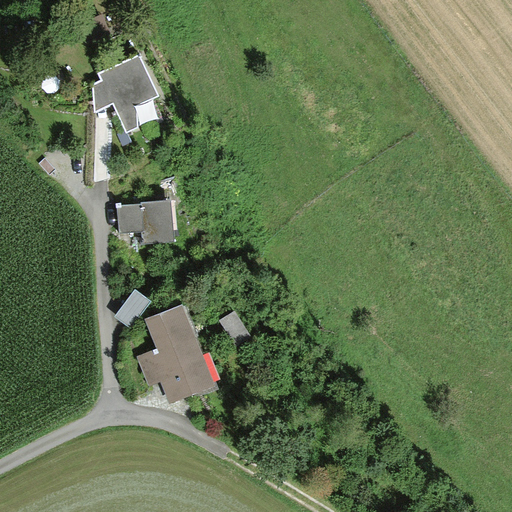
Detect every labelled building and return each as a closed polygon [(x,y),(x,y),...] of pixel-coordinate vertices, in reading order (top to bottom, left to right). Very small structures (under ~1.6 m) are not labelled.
[(90,41),(106,35),(99,16),(83,22),(90,41)] [(95,78),(98,84),(92,88),(94,113),(110,108),(123,137),(134,131),(135,108),(157,97),(138,57),(95,78)] [(147,246),(172,244),(168,203),(115,208),(118,236),(146,233),(147,246)] [(121,314),(135,323),(154,292),(140,283),(121,314)] [(166,409),(210,393),(180,311),(144,324),(155,353),(134,361),(145,390),(157,386),(166,409)]
